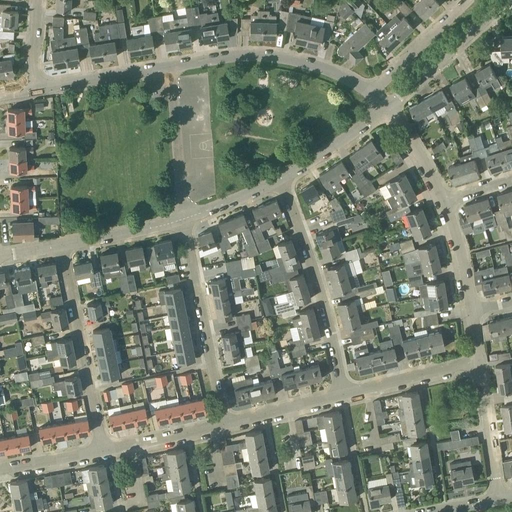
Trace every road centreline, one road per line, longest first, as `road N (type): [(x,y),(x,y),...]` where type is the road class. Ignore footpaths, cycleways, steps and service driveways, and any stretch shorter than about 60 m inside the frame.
road 1 (residential): [(370,93),(293,61),(244,56),(32,90)]
road 2 (residential): [(346,394),(282,181)]
road 3 (residential): [(101,452),(61,246)]
road 4 (residential): [(223,425),(182,222)]
road 5 (residential): [(389,110),(511,0)]
road 6 (residential): [(496,500),(478,363)]
road 7 (residential): [(346,394),(478,363)]
road 8 (residential): [(370,93),(468,0)]
road 9 (residential): [(282,181),(389,110)]
road 10 (residential): [(223,425),(346,394)]
road 11 (residential): [(101,452),(223,425)]
road 12 (residential): [(61,246),(182,222)]
